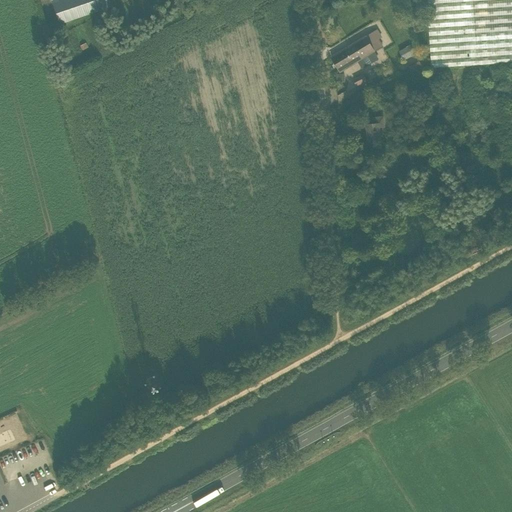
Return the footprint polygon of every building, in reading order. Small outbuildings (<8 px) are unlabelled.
[(60,0),(58,1),(58,0),(50,0),(60,25),(111,7),(108,0),(60,0)] [(511,0),(427,0),(432,68),(511,62),(511,0)] [(340,72),(359,61),(363,68),(380,58),(376,50),(383,46),(378,39),(383,36),(378,29),(331,57),(340,72)] [(345,82),(345,74),(337,74),(337,82),(345,82)] [(356,86),(367,80),(364,75),(354,80),(356,86)] [(367,125),(369,141),(381,140),(380,127),(385,127),(384,116),(366,119),(372,119),(372,125),(367,125)] [(353,251),(381,246),(378,231),(351,235),(353,251)]
